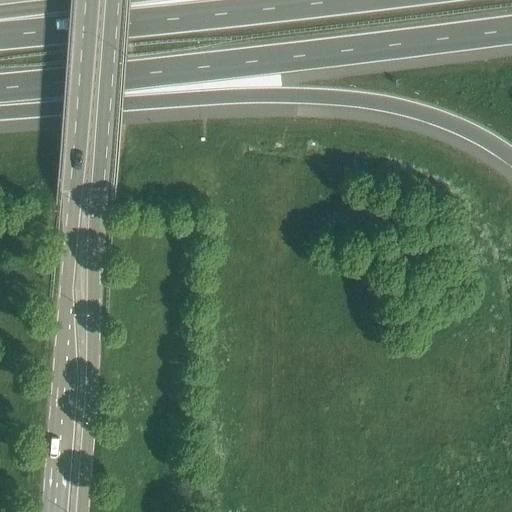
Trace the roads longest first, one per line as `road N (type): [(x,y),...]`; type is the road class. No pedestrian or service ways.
road 1 (motorway): [(0,102),(382,104),(456,125),(511,158)]
road 2 (motorway): [(0,89),(511,27)]
road 3 (secondary): [(88,0),(48,511)]
road 4 (secondary): [(78,511),(111,0)]
road 5 (motorway): [(340,0),(0,36)]
road 6 (motorway): [(134,0),(0,32)]
